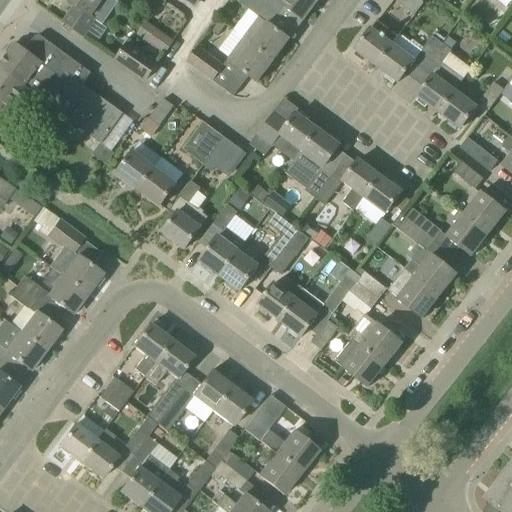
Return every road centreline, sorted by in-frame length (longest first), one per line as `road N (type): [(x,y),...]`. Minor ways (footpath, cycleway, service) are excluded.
road 1 (residential): [(0,465),(122,300),(144,291),(171,298),(380,456)]
road 2 (residential): [(511,294),(380,456)]
road 3 (residential): [(299,60),(418,151)]
road 4 (residential): [(181,87),(223,115),(255,108),(299,60)]
road 5 (residential): [(436,502),(511,399)]
